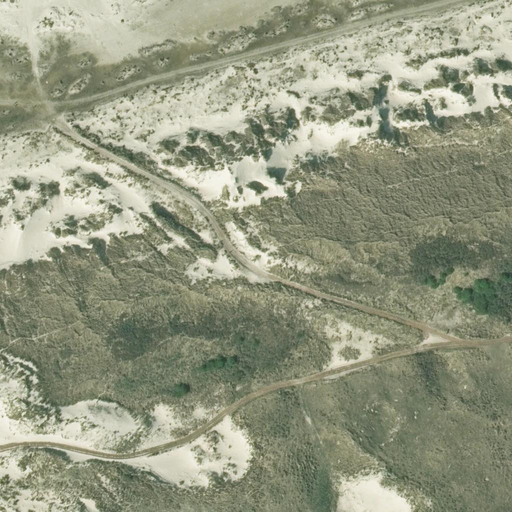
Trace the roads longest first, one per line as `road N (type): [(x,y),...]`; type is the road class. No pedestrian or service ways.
road 1 (unknown): [(508,339),(367,307),(267,270),(164,175),(55,124),(18,0)]
road 2 (unknown): [(0,456),(39,444),(155,458),(291,382),(511,339)]
